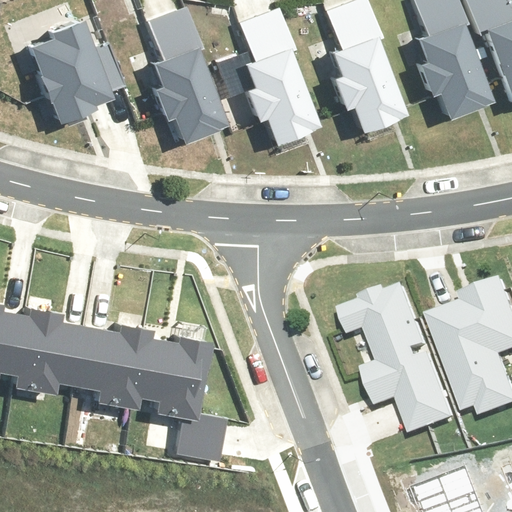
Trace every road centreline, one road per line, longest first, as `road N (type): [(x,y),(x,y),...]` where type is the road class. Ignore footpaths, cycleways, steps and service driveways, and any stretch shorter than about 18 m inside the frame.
road 1 (residential): [(252,225),(399,222),(511,204)]
road 2 (residential): [(0,181),(120,210),(252,225)]
road 3 (residential): [(315,462),(253,277),(252,225)]
